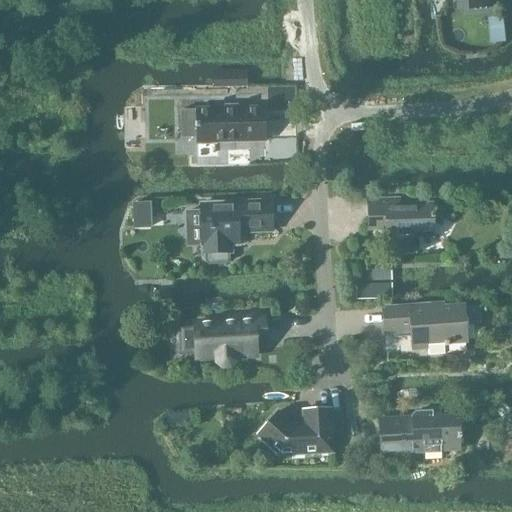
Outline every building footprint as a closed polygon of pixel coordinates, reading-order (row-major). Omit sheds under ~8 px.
[(468,0),(469,9),(491,7),(490,0),(468,0)] [(247,71),(212,72),(212,89),(247,88),(247,71)] [(196,111),(179,111),(180,139),(213,138),(214,142),(265,141),(264,109),(196,110),(196,111)] [(227,151),(228,166),(252,165),(251,151),(227,151)] [(487,192),(483,199),(501,209),(505,202),(487,192)] [(391,230),(391,240),(397,239),(398,248),(402,251),(407,253),(415,252),(418,249),(419,244),(419,239),(433,238),(432,204),(399,205),(399,199),(368,200),(369,231),(391,230)] [(150,203),(132,204),(133,229),(151,228),(150,203)] [(271,203),(201,205),(202,246),(203,247),(203,255),(208,254),(209,261),(211,264),(229,263),(232,261),(231,253),(236,253),(236,245),(239,245),(239,232),(272,231),(271,203)] [(357,301),(392,300),(391,265),(356,266),(357,301)] [(466,342),(463,307),(411,311),(411,307),(383,309),(385,333),(412,331),(413,349),(427,348),(428,355),(445,354),(444,347),(448,347),(448,344),(466,342)] [(194,328),(179,329),(181,356),(196,355),(196,361),(210,360),(211,363),(213,365),(216,368),(219,368),(223,368),(226,367),(229,364),(231,360),(255,358),(253,343),(264,343),(263,313),(227,315),(227,320),(194,322),(194,328)] [(333,454),(331,410),(303,411),(303,424),(291,424),(278,412),(257,435),(280,456),(333,454)] [(440,419),(440,410),(415,412),(412,416),(412,419),(379,421),(381,454),(424,452),(424,455),(441,454),(441,451),(457,450),(459,448),(457,420),(455,418),(440,419)] [(175,414),(167,415),(167,427),(175,426),(175,414)]
